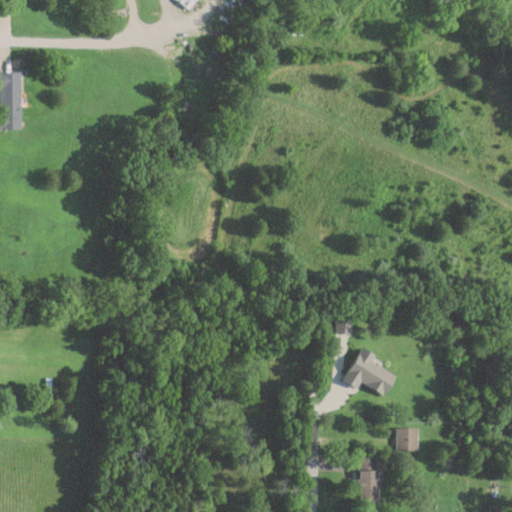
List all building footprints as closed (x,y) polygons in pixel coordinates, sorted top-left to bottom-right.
[(209,54),(210,36),(177,35),(176,53),(209,54)] [(0,128),(20,128),(21,70),(0,70),(0,128)] [(381,336),(391,336),(391,323),(381,323),(381,336)] [(394,448),(417,448),(417,425),(394,425),(394,448)] [(358,501),(378,501),(378,452),(358,452),(358,501)]
